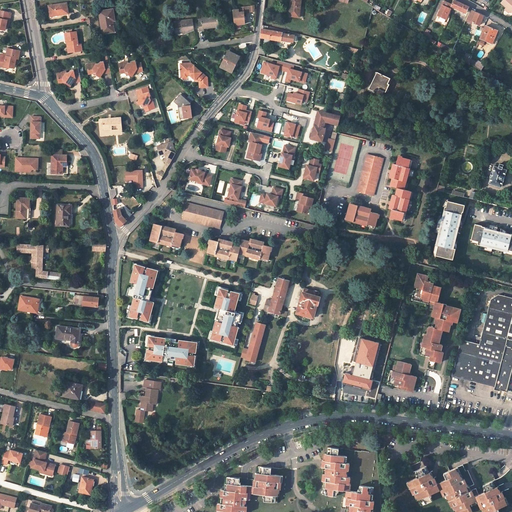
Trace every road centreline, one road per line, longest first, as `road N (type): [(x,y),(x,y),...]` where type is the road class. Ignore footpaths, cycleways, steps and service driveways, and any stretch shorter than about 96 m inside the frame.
road 1 (primary): [(127,509),(248,442),(317,418),(377,416),(511,434)]
road 2 (residential): [(351,192),(337,192),(328,224),(295,232),(251,221),(219,231),(178,221),(154,197)]
road 3 (unclassified): [(114,419),(112,235)]
road 4 (unclassified): [(180,153),(246,72),(256,37)]
road 5 (residential): [(103,188),(4,184),(2,209)]
